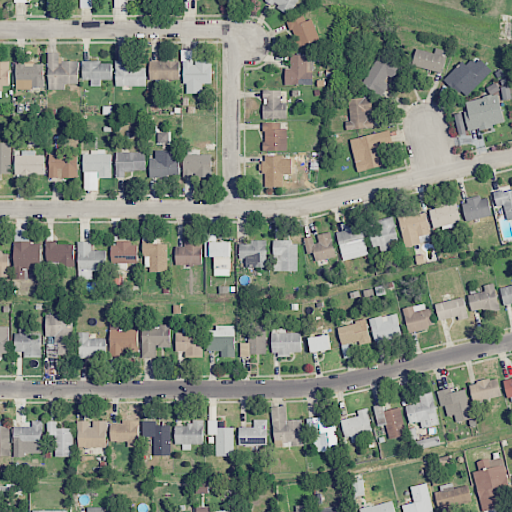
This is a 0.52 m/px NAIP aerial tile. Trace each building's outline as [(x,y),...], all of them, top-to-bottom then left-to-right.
[(267,0),(266,3),(292,14),(297,0),(267,0)] [(296,47),(319,40),(311,15),(288,22),(296,47)] [(412,66),(441,72),(446,50),(435,48),(434,53),(416,49),(412,66)] [(212,84),(212,60),(193,61),(193,50),(183,50),(184,94),(202,93),(202,84),(212,84)] [(78,61),(61,61),(61,52),(48,52),(49,90),(65,90),(64,84),(78,84),(78,61)] [(390,80),(392,81),(401,64),(379,53),(363,85),(383,95),(390,80)] [(313,85),(313,55),(291,54),(290,68),(285,68),(285,85),(313,85)] [(445,79),(466,99),(492,70),(475,55),(467,65),(462,60),(445,79)] [(146,86),(146,67),(124,67),(124,60),(116,60),(116,86),(146,86)] [(178,61),(149,61),(149,80),(178,79),(178,61)] [(0,97),(2,97),(2,86),(9,86),(9,62),(0,62),(0,97)] [(15,63),(16,89),(43,88),(43,62),(15,63)] [(111,79),(111,62),(82,63),(83,80),(91,79),(91,85),(100,85),(100,80),(111,79)] [(280,90),(263,90),(264,119),(287,118),(286,103),(281,103),(280,90)] [(504,124),(499,94),(466,101),(467,110),(464,111),(468,131),(504,124)] [(372,115),(372,97),(349,98),(349,121),(345,121),(346,130),(373,129),(373,115),(372,115)] [(285,123),(264,122),(263,150),(285,150),(285,123)] [(357,171),(384,166),(379,145),(391,142),(389,131),(350,139),(357,171)] [(11,142),(0,142),(0,173),(11,173),(11,142)] [(200,150),(184,149),(184,176),(212,177),(212,154),(200,154),(200,150)] [(178,150),(155,151),(156,158),(149,158),(150,177),(179,176),(178,150)] [(14,152),(15,175),(45,174),(44,155),(35,155),(35,152),(14,152)] [(49,178),(78,177),(77,154),(64,154),(64,152),(49,152),(49,178)] [(116,177),(127,177),(127,171),(146,171),(145,152),(116,152),(116,177)] [(283,186),(283,173),(291,174),(291,162),(283,161),(283,155),(264,155),(264,186),(283,186)] [(511,189),(494,192),(496,207),(504,205),(507,220),(511,219),(511,189)] [(492,216),(488,196),(462,201),(465,221),(492,216)] [(456,202),(429,208),(434,229),(461,223),(456,202)] [(398,217),(405,247),(420,244),(418,237),(430,234),(426,212),(398,217)] [(370,228),(372,250),(398,247),(395,218),(378,220),(379,227),(370,228)] [(341,251),(366,245),(361,225),(336,231),(341,251)] [(14,279),(28,279),(28,270),(41,269),(40,244),(29,244),(29,229),(13,229),(14,279)] [(315,261),(336,257),(330,232),(315,235),(304,238),(307,252),(313,250),(315,261)] [(106,271),(105,250),(91,250),(91,241),(77,242),(78,279),(92,279),(91,271),(106,271)] [(175,265),(202,265),(202,241),(184,241),(184,247),(176,247),(175,265)] [(230,242),(205,241),(204,257),(214,257),(214,275),(230,275),(230,242)] [(239,259),(245,258),(246,267),(267,267),(266,241),(239,242),(239,259)] [(298,271),(297,241),(273,242),(274,272),(298,271)] [(137,264),(137,243),(111,242),(111,263),(137,264)] [(145,272),(168,272),(167,242),(144,242),(145,272)] [(46,243),(45,265),(74,266),(74,244),(46,243)] [(9,252),(0,251),(0,276),(8,277),(9,252)] [(469,294),(470,311),(498,309),(495,284),(484,285),(485,292),(469,294)] [(504,305),(511,303),(511,284),(500,287),(504,305)] [(435,303),(438,320),(458,317),(458,320),(468,318),(464,297),(435,303)] [(408,332),(433,327),(428,302),(403,308),(408,332)] [(374,342),(402,336),(397,313),(370,319),(374,342)] [(71,314),(44,315),(45,336),(55,336),(55,355),(72,354),(71,314)] [(342,346),(370,341),(366,320),(338,326),(342,346)] [(109,356),(127,357),(127,351),(138,351),(138,329),(124,329),(124,322),(110,322),(109,356)] [(156,358),(156,347),(170,348),(171,326),(143,325),(142,357),(156,358)] [(207,330),(208,351),(221,350),(221,357),(235,357),(235,325),(216,326),(216,330),(207,330)] [(240,355),(266,355),(266,326),(248,325),(248,343),(241,343),(240,355)] [(9,326),(0,326),(0,355),(9,355),(9,326)] [(301,354),(301,333),(286,333),(286,327),(272,328),(272,354),(301,354)] [(41,357),(40,330),(14,331),(15,352),(24,351),(24,357),(41,357)] [(79,357),(106,357),(106,338),(90,339),(90,332),(78,332),(79,357)] [(203,356),(203,332),(176,332),(176,355),(203,356)] [(309,337),(310,352),(330,350),(328,335),(309,337)] [(511,378),(503,380),(509,403),(511,402),(511,378)] [(470,382),(472,401),(501,397),(498,379),(470,382)] [(466,387),(438,391),(440,407),(445,406),(447,416),(454,415),(456,422),(471,419),(466,387)] [(419,395),(420,402),(405,406),(409,424),(421,421),(423,428),(440,424),(433,392),(419,395)] [(389,439),(406,435),(400,407),(384,411),(382,404),(374,406),(378,426),(386,425),(389,439)] [(302,420),(286,420),(286,406),(272,407),(274,447),(303,446),(302,420)] [(358,417),(341,419),(344,438),(352,437),(352,442),(363,441),(362,433),(371,432),(368,408),(357,410),(358,417)] [(310,418),(312,452),(337,451),(336,421),(321,421),(321,418),(310,418)] [(239,427),(239,445),(267,445),(267,419),(254,419),(254,427),(239,427)] [(42,445),(42,421),(32,420),(31,427),(14,426),(14,444),(42,445)] [(56,428),(56,420),(47,421),(47,436),(54,435),(55,457),(73,456),(73,428),(56,428)] [(78,448),(107,447),(106,421),(90,421),(90,420),(77,421),(78,448)] [(154,436),(153,455),(170,456),(171,426),(156,425),(156,421),(142,420),(142,436),(154,436)] [(0,455),(10,455),(10,423),(0,422),(0,455)] [(138,422),(110,422),(110,442),(127,441),(127,447),(138,446),(138,422)] [(174,444),(202,444),(203,424),(175,423),(174,444)] [(482,511),(500,508),(496,492),(510,489),(502,456),(477,462),(478,471),(473,472),(482,511)] [(411,487),(413,496),(402,499),(405,511),(433,511),(427,483),(411,487)] [(438,510),(471,508),(470,486),(453,487),(436,488),(438,510)] [(395,511),(392,500),(359,509),(360,511),(395,511)]
